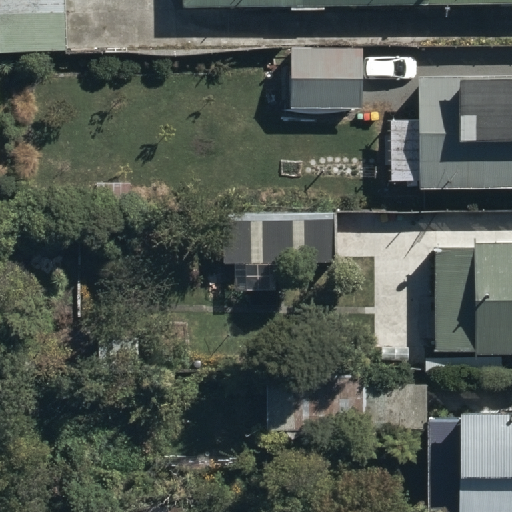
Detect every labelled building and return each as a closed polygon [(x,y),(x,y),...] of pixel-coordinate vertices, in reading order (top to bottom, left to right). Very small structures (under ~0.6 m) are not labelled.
[(70,0),(0,0),(0,14),(0,55),(68,58),(70,0)] [(511,0),(187,0),(187,14),(511,14),(511,0)] [(294,56),(295,112),(363,112),(362,55),(294,56)] [(511,81),(415,81),(414,192),(511,192),(511,81)] [(223,271),(335,270),(334,219),(223,220),(223,271)] [(511,352),(511,253),(433,255),(434,354),(511,352)] [(268,396),(267,437),(332,438),(332,397),(268,396)] [(511,511),(511,420),(465,419),(463,511),(511,511)]
